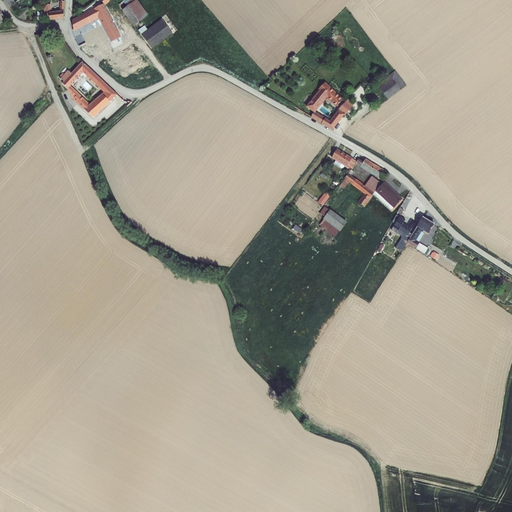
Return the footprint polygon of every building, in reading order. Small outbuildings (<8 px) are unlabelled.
[(137,0),(123,0),(118,4),(134,26),(149,15),(137,0)] [(43,7),(42,7),(43,13),(45,13),(46,21),(50,20),(50,21),(63,19),(64,11),(65,1),(60,1),(60,11),(52,12),(51,4),(43,7)] [(108,11),(107,11),(103,4),(94,9),(94,8),(72,20),(74,36),(81,50),(85,53),(112,42),(121,37),(108,11)] [(11,24),(0,8),(0,7),(0,18),(4,17),(5,18),(3,20),(4,21),(3,22),(4,24),(11,24)] [(144,26),(138,30),(152,49),(172,34),(162,19),(147,30),(144,26)] [(82,62),(71,73),(68,70),(64,74),(63,73),(59,77),(60,78),(64,82),(62,83),(67,89),(72,100),(84,110),(94,119),(110,102),(118,94),(107,86),(82,62)] [(395,71),(377,84),(388,99),(401,90),(400,89),(406,85),(395,71)] [(319,90),(306,107),(314,112),(311,118),(332,130),(344,115),(345,115),(355,103),(349,99),(346,102),(345,102),(344,102),(329,121),(315,112),(326,98),(336,107),(343,100),(330,87),(325,82),(318,89),(319,90)] [(337,149),(331,158),(335,161),(334,164),(342,168),(343,168),(344,166),(347,167),(351,170),(356,162),(357,161),(352,158),(337,149)] [(357,161),(356,162),(361,166),(361,167),(382,182),(389,173),(366,159),(364,162),(358,159),(357,161)] [(354,172),(351,170),(340,186),(344,189),(347,184),(348,184),(349,182),(363,194),(358,202),(364,207),(373,194),(375,191),(381,183),(372,176),(365,186),(351,176),(354,172)] [(375,191),(373,194),(391,211),(394,208),(403,199),(384,182),(375,191)] [(326,191),(318,202),(324,206),(332,196),(326,191)] [(325,205),(319,213),(325,218),(319,225),(335,237),(339,231),(340,232),(347,222),(325,205)] [(391,228),(390,229),(404,238),(399,246),(403,249),(407,243),(407,242),(410,237),(408,236),(416,223),(411,220),(408,225),(404,223),(406,219),(400,216),(403,210),(400,208),(397,212),(396,215),(398,215),(393,222),(393,225),(391,228)] [(410,237),(407,242),(407,243),(416,248),(416,249),(424,254),(425,254),(427,255),(429,252),(427,250),(428,248),(419,243),(416,240),(422,230),(428,234),(434,224),(422,217),(410,237)] [(295,225),(293,228),(300,233),(302,230),(295,225)] [(434,252),(431,257),(436,260),(439,255),(434,252)]
